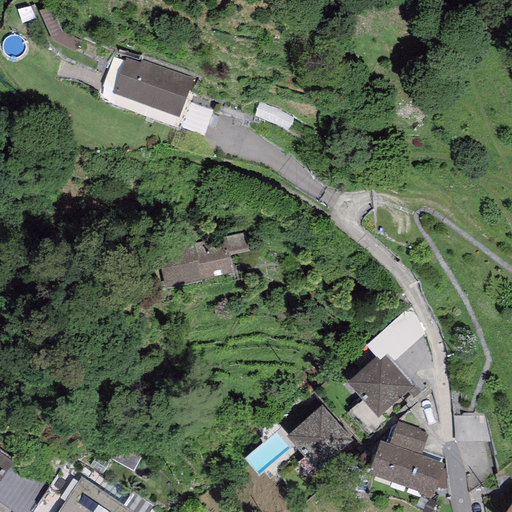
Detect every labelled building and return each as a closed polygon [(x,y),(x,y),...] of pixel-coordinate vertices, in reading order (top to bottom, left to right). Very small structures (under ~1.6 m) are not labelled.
[(123,96),(185,117),(198,80),(148,62),(125,57),(120,76),(128,79),(123,96)] [(165,257),(172,290),(235,276),(228,243),(165,257)] [(384,419),(414,390),(382,356),(351,385),(384,419)] [(356,441),(328,409),(293,440),(322,471),(356,441)] [(372,476),(438,500),(449,469),(422,460),(429,440),(400,429),(394,445),(385,441),(372,476)] [(282,433),(250,454),(264,474),(295,453),(282,433)] [(0,505),(10,511),(29,511),(47,485),(0,454),(0,505)] [(128,511),(87,485),(69,511),(128,511)]
